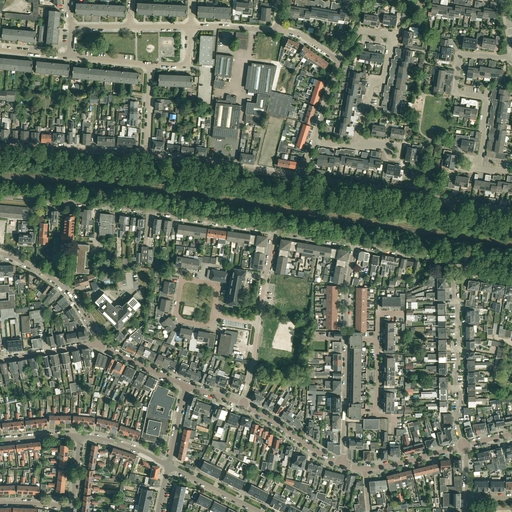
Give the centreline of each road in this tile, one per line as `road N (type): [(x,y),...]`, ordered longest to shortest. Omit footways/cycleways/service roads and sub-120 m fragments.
road 1 (residential): [(0,195),(274,230)]
road 2 (residential): [(511,213),(301,178)]
road 3 (residential): [(511,57),(460,54),(454,92),(487,98),(480,159)]
road 4 (residential): [(462,445),(455,267)]
road 5 (residential): [(358,140),(390,38),(360,31),(335,61)]
road 6 (residential): [(301,178),(146,155)]
road 7 (residential): [(146,155),(0,147)]
road 8 (unclassified): [(95,344),(64,289),(0,253)]
